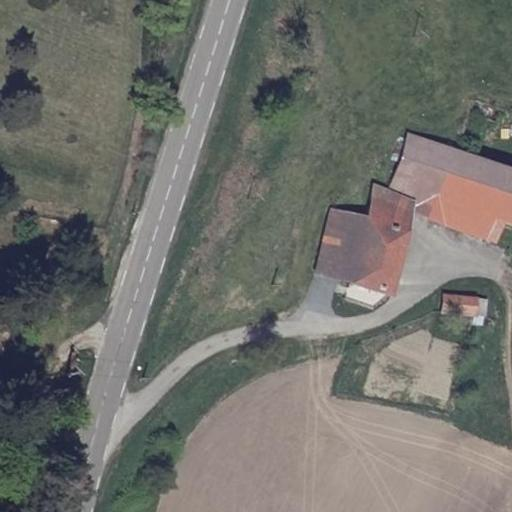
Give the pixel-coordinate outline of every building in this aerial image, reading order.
[(502,224),(511,228),(511,174),(405,135),(386,193),(381,205),(411,216),(481,243),(483,239),(493,220),(502,224)] [(361,224),(404,238),(411,216),(381,205),(386,193),(370,188),(359,221),(361,224)] [(313,270),(344,278),(361,224),(359,221),(329,212),(313,270)] [(492,245),(502,224),(493,220),(483,239),(492,245)] [(339,295),(369,304),(388,293),(404,238),(361,224),(344,278),(339,295)] [(442,294),(439,312),(438,316),(473,320),(475,300),(442,294)]
